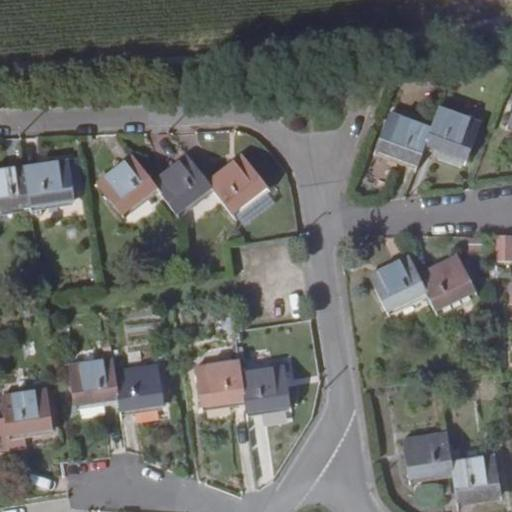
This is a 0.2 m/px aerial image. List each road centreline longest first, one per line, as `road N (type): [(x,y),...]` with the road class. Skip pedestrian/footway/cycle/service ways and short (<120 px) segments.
road 1 (residential): [(316,226),(295,155),(277,134),(235,113),(5,123)]
road 2 (residential): [(308,465),(330,432),(342,386),(316,226)]
road 3 (residential): [(316,226),(511,209)]
road 4 (residential): [(89,489),(166,487),(228,511)]
